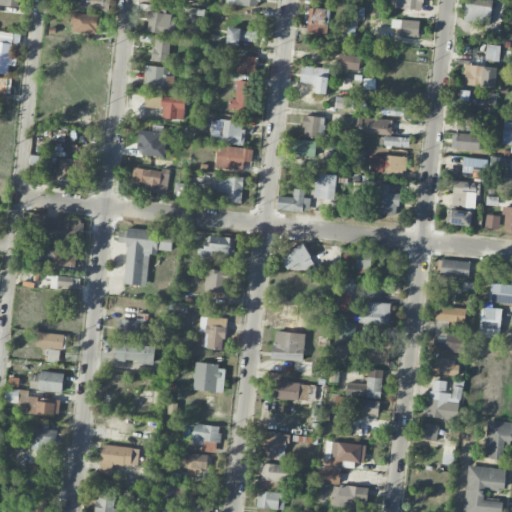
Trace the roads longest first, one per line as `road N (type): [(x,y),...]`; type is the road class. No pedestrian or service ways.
road 1 (residential): [(289,0),(232,511)]
road 2 (residential): [(449,0),(393,511)]
road 3 (residential): [(128,0),(72,511)]
road 4 (residential): [(511,251),(17,197)]
road 5 (residential): [(38,0),(0,354)]
